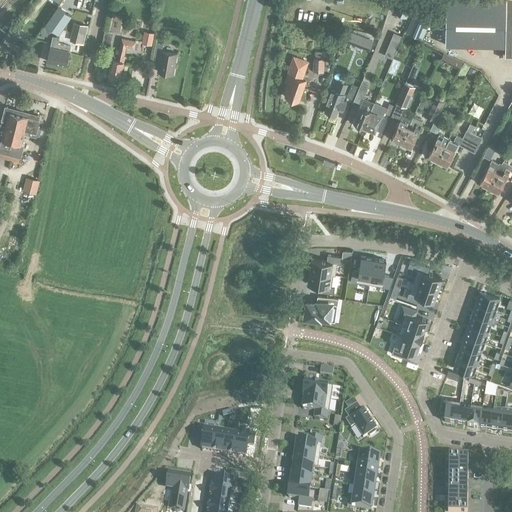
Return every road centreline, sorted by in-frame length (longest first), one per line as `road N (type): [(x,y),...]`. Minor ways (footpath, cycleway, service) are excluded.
road 1 (tertiary): [(198,196),(166,329),(146,372),(120,419),(40,511)]
road 2 (tertiary): [(60,511),(163,380),(186,328),(217,201)]
road 3 (residential): [(511,446),(440,434),(422,394),(467,267)]
road 4 (residential): [(290,320),(302,242),(399,248),(467,267)]
road 5 (residential): [(387,511),(398,439),(384,413),(343,360),(285,354)]
road 6 (residential): [(257,0),(225,142)]
road 7 (residential): [(398,183),(271,135)]
road 8 (unknown): [(421,388),(464,391),(498,371),(511,330)]
